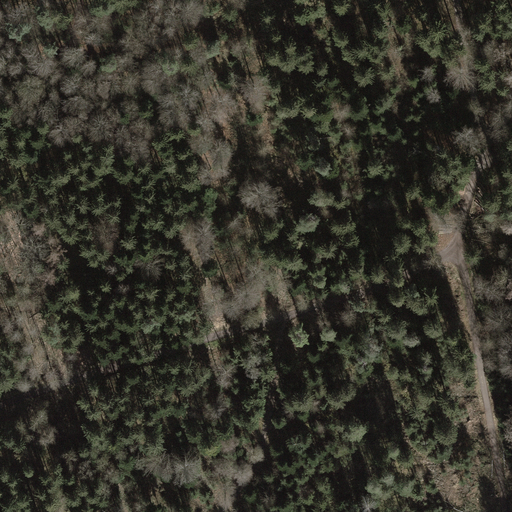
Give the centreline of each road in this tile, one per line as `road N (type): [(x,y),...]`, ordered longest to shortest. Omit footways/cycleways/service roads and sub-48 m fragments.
road 1 (track): [(457,247),(383,285),(0,405)]
road 2 (track): [(457,247),(504,511)]
road 3 (track): [(285,314),(259,454),(223,511)]
road 4 (track): [(463,0),(483,157)]
road 5 (track): [(0,77),(69,50),(80,0)]
